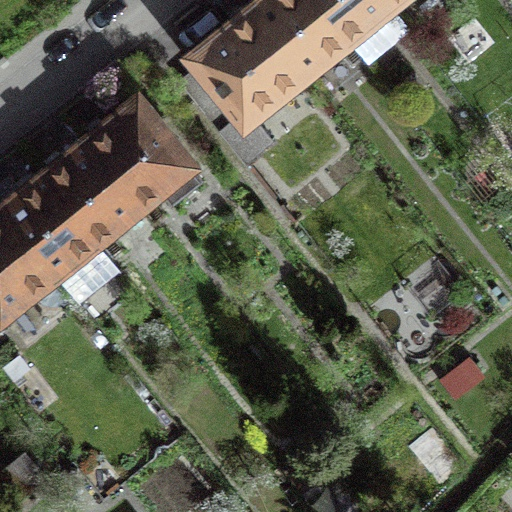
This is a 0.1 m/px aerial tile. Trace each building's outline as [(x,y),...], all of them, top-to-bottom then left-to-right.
[(305,72),(351,36),(320,0),(258,0),(252,6),(305,72)] [(320,0),(351,36),(390,4),(386,0),(320,0)] [(227,135),(305,72),(252,6),(191,54),(204,71),(187,85),(227,135)] [(85,140),(137,204),(188,163),(137,99),(85,140)] [(43,174),(95,238),(137,204),(85,140),(43,174)] [(3,207),(55,271),(80,300),(120,268),(95,238),(43,174),(3,207)] [(55,271),(3,207),(0,209),(0,307),(4,313),(55,271)] [(27,455),(0,475),(0,501),(5,507),(44,478),(27,455)]
